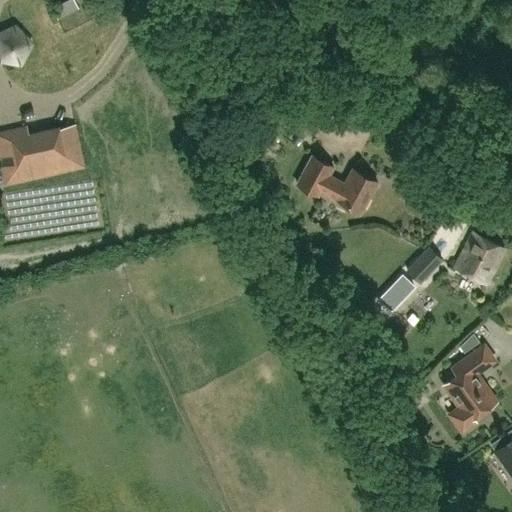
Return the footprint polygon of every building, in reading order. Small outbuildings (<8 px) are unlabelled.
[(79,7),(74,0),(66,0),(53,7),(58,18),(79,7)] [(256,80),(255,81),(245,76),(233,98),(244,103),(240,110),(289,136),(305,106),(256,80)] [(84,166),(74,124),(29,134),(27,126),(0,131),(0,160),(5,184),(84,166)] [(271,150),(278,136),(269,131),(262,145),(271,150)] [(313,155),(298,183),(319,195),(321,190),(362,211),(378,181),(353,168),(346,183),(330,174),(334,166),(313,155)] [(455,266),(486,283),(505,247),(473,230),(455,266)] [(442,258),(429,246),(407,269),(420,281),(442,258)] [(476,372),(495,359),(484,344),(452,367),(457,374),(444,383),(460,406),(450,413),(462,429),(475,420),(473,417),(497,400),(476,372)] [(419,381),(408,371),(395,387),(406,395),(419,381)] [(511,427),(490,443),(495,450),(511,474),(511,427)]
